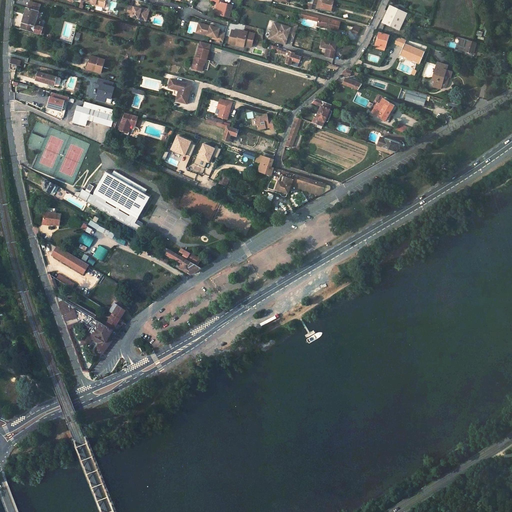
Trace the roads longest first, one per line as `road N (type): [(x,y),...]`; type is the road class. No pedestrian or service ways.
road 1 (primary): [(511,141),(136,375)]
road 2 (residential): [(10,0),(7,111),(20,192),(89,395)]
road 3 (residential): [(344,187),(149,316),(125,347),(136,375)]
road 4 (residential): [(344,187),(276,163),(293,114),(348,62),(381,0)]
road 5 (residential): [(511,91),(344,187)]
road 6 (primary): [(511,437),(395,511)]
